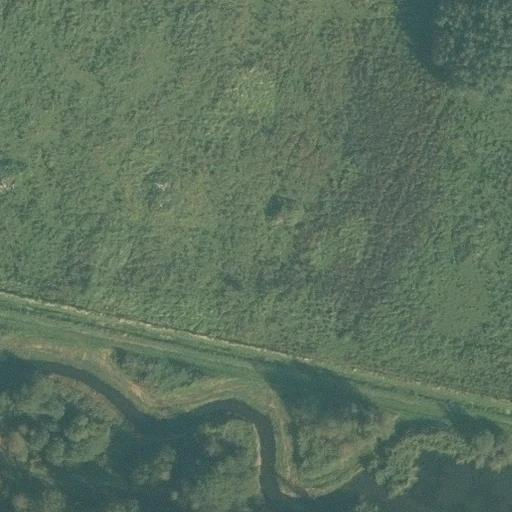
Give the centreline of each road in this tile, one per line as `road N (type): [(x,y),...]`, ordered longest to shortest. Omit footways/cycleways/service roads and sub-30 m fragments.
road 1 (track): [(0,317),(511,426)]
road 2 (track): [(191,511),(0,472)]
